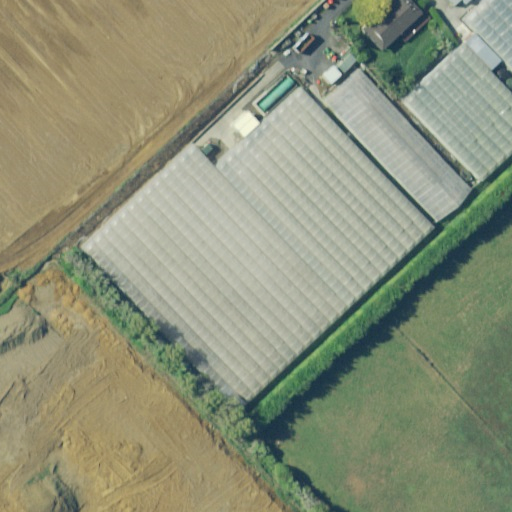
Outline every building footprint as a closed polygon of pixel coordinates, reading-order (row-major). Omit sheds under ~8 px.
[(392,0),(360,31),(378,51),(402,29),(417,31),(427,22),(406,0),(392,0)] [(511,0),(483,0),(465,16),(511,66),(511,0)] [(478,38),(467,27),(459,36),(470,46),(478,38)] [(511,96),(464,46),(405,102),(482,183),(511,154),(511,96)] [(357,65),(322,98),(438,220),(473,188),(357,65)] [(339,75),(330,66),(320,75),(329,84),(339,75)] [(200,146),(94,245),(242,402),(431,224),(302,88),(219,166),(200,146)]
